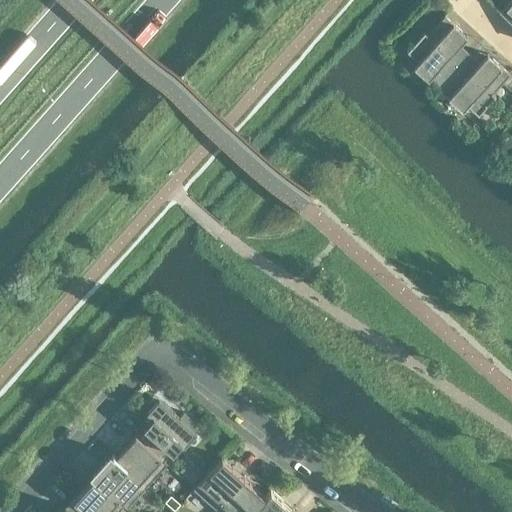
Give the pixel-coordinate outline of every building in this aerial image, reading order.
[(511,0),(501,12),(511,22),(511,0)] [(438,88),(470,53),(459,43),(466,35),(444,15),(427,34),(424,32),(407,51),(418,61),(413,66),(438,88)] [(510,74),(487,53),(479,62),(470,53),(438,88),(462,110),(467,105),(478,115),(495,96),(493,93),(510,74)] [(136,433),(134,435),(167,463),(164,460),(197,424),(184,412),(180,416),(164,402),(136,433)] [(167,463),(134,435),(116,455),(113,453),(112,454),(147,485),(167,463)] [(147,485),(112,454),(93,475),(128,507),(147,485)] [(193,488),(216,508),(244,476),(222,456),(193,488)] [(201,473),(188,461),(180,470),(193,482),(201,473)] [(128,507),(93,475),(73,497),(89,511),(117,511),(124,505),(127,507),(128,507)] [(265,495),(244,476),(216,508),(216,509),(222,503),(232,511),(250,511),(271,490),(270,489),(265,495)] [(271,490),(250,511),(290,511),(293,509),(271,490)] [(180,504),(171,495),(165,502),(174,510),(180,504)] [(89,511),(73,497),(59,511),(89,511)]
